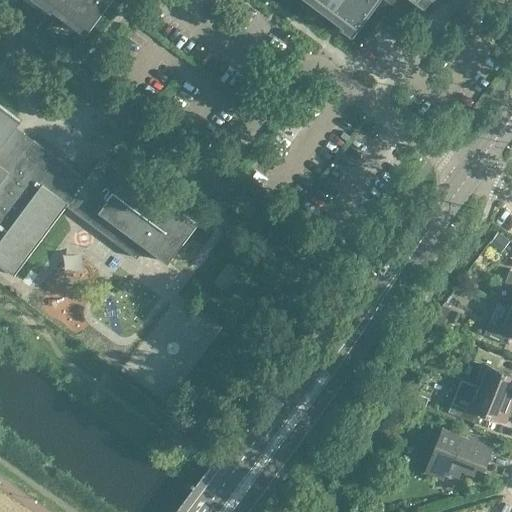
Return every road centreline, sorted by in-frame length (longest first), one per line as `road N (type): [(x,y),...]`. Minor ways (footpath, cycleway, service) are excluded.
road 1 (tertiary): [(353,338),(312,366),(202,511)]
road 2 (tertiary): [(241,511),(336,382),(353,338)]
road 3 (tertiary): [(353,338),(474,170)]
road 4 (residential): [(281,91),(181,14),(176,0)]
road 5 (residential): [(374,106),(456,0)]
